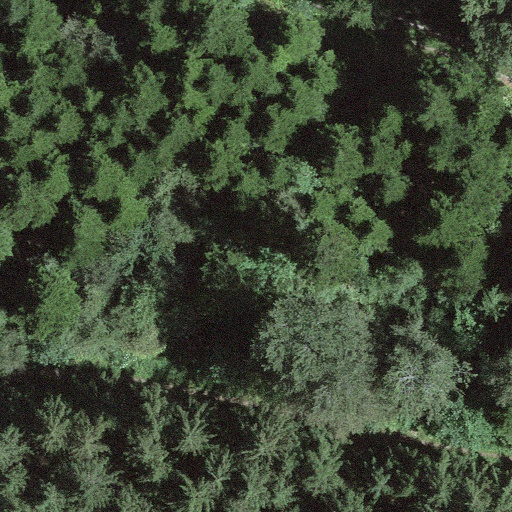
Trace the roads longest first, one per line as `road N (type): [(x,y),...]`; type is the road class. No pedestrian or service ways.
road 1 (track): [(511,474),(85,382),(0,391)]
road 2 (track): [(339,0),(511,62)]
